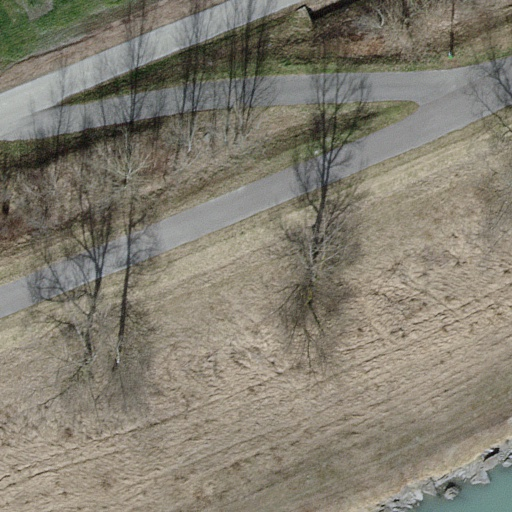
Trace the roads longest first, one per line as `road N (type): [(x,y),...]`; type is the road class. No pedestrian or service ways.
road 1 (track): [(0,300),(511,96)]
road 2 (residential): [(0,134),(251,93),(511,86)]
road 3 (residential): [(0,116),(263,0)]
